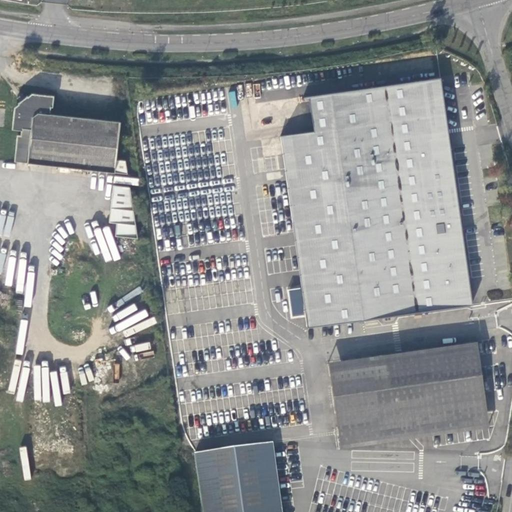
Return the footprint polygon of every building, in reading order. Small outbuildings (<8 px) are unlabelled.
[(472,304),(440,77),(256,103),(288,330),(472,304)] [(28,97),(27,96),(25,98),(22,94),(17,98),(20,102),(18,104),(19,105),(15,108),(13,129),(21,129),(21,136),(17,135),(14,161),(128,174),(125,161),(116,159),(120,122),(50,114),(51,106),(52,106),(53,96),(32,94),(28,97)] [(115,235),(138,238),(130,187),(113,185),(109,222),(117,223),(115,235)] [(477,341),(328,363),(340,447),(489,426),(477,341)] [(282,511),(273,443),(194,454),(202,511),(282,511)]
